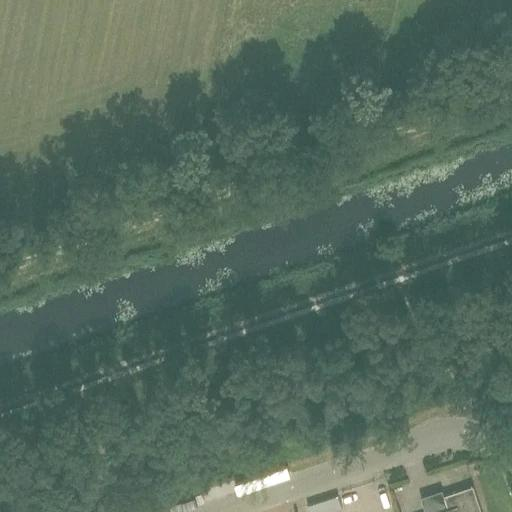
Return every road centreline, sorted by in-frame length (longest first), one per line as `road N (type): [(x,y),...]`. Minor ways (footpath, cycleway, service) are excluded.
road 1 (unclassified): [(0,272),(511,94)]
road 2 (unclassified): [(219,511),(438,439),(473,435),(511,454)]
